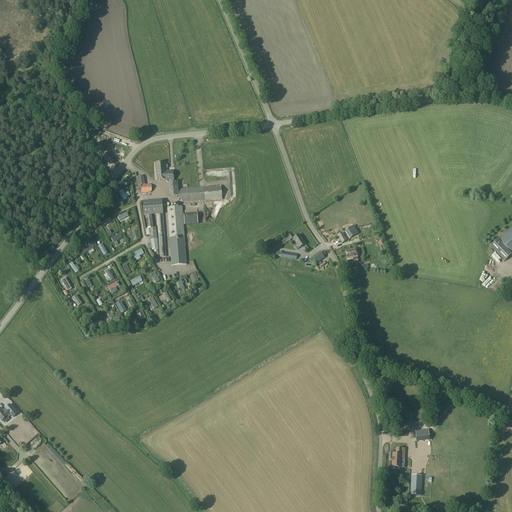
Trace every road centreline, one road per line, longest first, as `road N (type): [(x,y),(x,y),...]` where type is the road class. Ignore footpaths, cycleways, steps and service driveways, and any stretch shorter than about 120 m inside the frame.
road 1 (unclassified): [(381,511),(379,420),(339,271),(303,211),(272,124)]
road 2 (unclassified): [(0,327),(144,143),(272,124)]
road 3 (unclassified): [(511,103),(485,94),(272,124)]
road 4 (unknown): [(126,162),(148,255),(161,268),(186,271)]
road 5 (unclassified): [(272,124),(219,0)]
